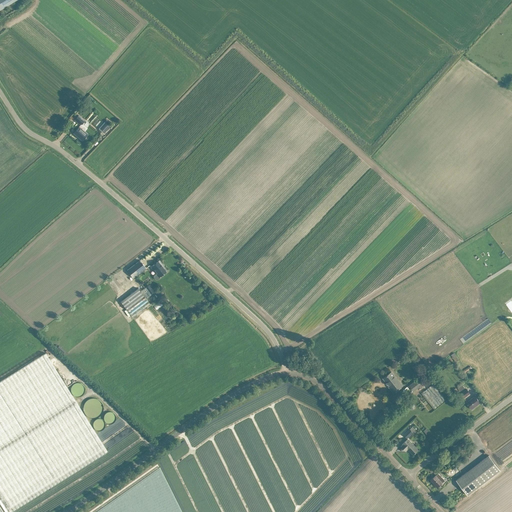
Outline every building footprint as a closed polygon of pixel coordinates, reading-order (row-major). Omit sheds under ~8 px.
[(0,0),(0,10),(17,0),(0,0)] [(81,125),(74,133),(83,141),(85,137),(86,137),(88,134),(85,131),(88,128),(83,124),(85,123),(84,122),(85,121),(79,115),(75,120),(81,125)] [(140,260),(136,263),(127,270),(133,278),(146,268),(140,260)] [(159,277),(162,274),(166,271),(161,265),(162,264),(159,260),(155,263),(150,267),(156,274),(154,275),(154,277),(156,280),(157,280),(160,278),(159,277)] [(121,301),(120,301),(132,317),(150,304),(146,298),(151,294),(154,292),(152,288),(151,289),(148,285),(147,286),(140,291),(138,288),(121,301)] [(47,334),(54,331),(52,325),(45,328),(47,334)] [(0,511),(9,511),(107,451),(46,353),(0,381),(0,511)] [(459,360),(454,353),(451,355),(456,362),(459,360)] [(392,371),(387,375),(384,378),(395,392),(403,385),(392,371)] [(418,379),(418,378),(409,385),(414,391),(422,385),(421,384),(424,382),(420,377),(418,379)] [(461,393),(463,397),(470,393),(467,388),(461,393)] [(480,403),(477,399),(475,395),(467,402),(469,405),(472,409),(480,403)] [(414,425),(410,429),(409,429),(404,434),(407,438),(417,428),(414,425)] [(409,451),(413,455),(415,453),(416,452),(419,450),(408,438),(403,444),(401,446),(406,451),(408,449),(410,450),(409,451)] [(456,479),(468,495),(500,470),(489,455),(456,479)] [(437,488),(445,480),(438,473),(431,480),(434,484),(435,483),(435,484),(435,485),(437,488)]
